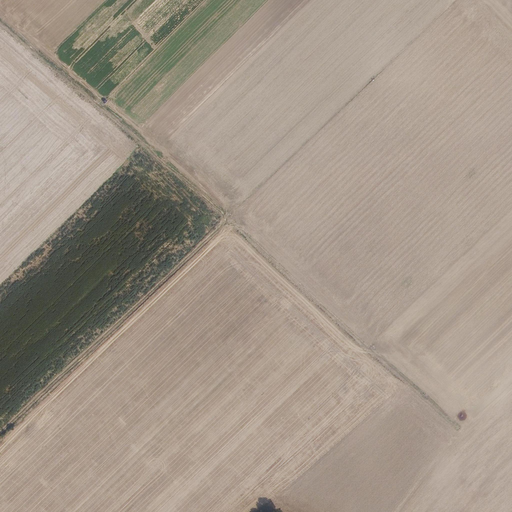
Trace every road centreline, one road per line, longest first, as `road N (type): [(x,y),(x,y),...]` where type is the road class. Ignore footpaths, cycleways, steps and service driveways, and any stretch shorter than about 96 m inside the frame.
road 1 (track): [(463,435),(221,223),(456,0)]
road 2 (track): [(0,435),(221,223),(0,27)]
